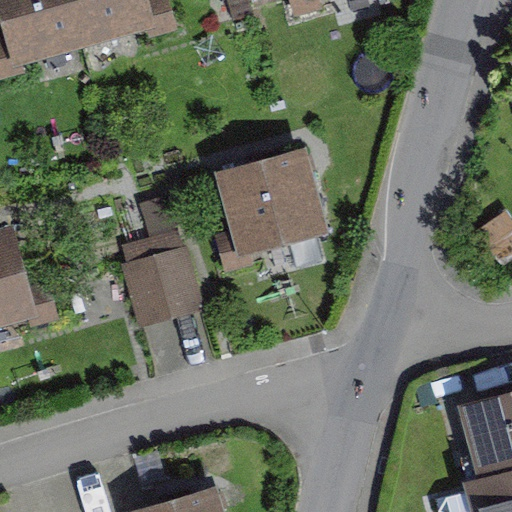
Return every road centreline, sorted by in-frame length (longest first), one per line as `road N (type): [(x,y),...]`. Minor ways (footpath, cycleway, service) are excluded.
road 1 (residential): [(375,355),(0,463)]
road 2 (residential): [(467,0),(375,355)]
road 3 (residential): [(375,355),(330,511)]
road 4 (residential): [(511,320),(375,355)]
